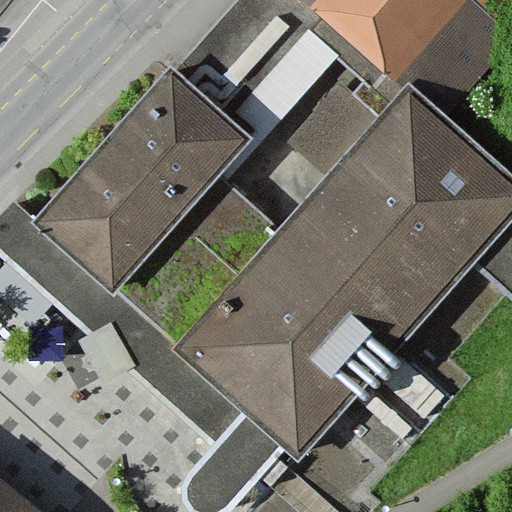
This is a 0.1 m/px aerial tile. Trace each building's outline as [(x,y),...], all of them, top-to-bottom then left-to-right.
[(225,0),(32,218),(257,420),(295,456),(478,260),(511,219),(511,174),(433,97),(317,0),(225,0)] [(511,0),(317,0),(433,97),(511,2),(511,0)] [(511,219),(478,260),(511,288),(511,219)] [(242,511),(295,456),(257,420),(191,489),(192,504),(195,511),(242,511)] [(40,511),(0,477),(0,511),(40,511)]
